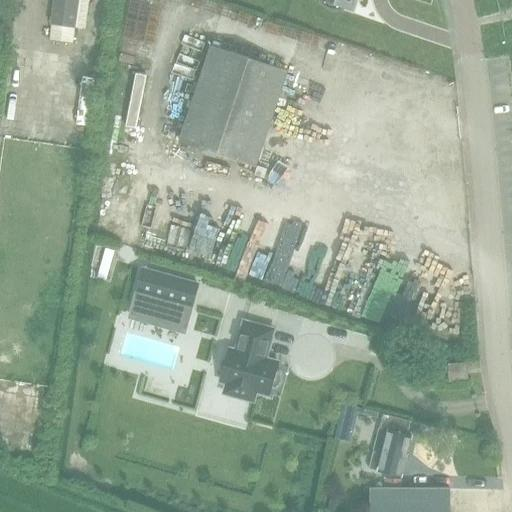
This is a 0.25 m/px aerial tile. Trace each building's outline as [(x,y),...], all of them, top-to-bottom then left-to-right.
[(75,27),(78,0),(53,0),(51,24),(75,27)] [(324,0),(325,0),(324,3),(329,7),(334,8),(340,8),(341,6),(351,9),(354,0),(324,0)] [(51,24),(48,40),(73,43),(75,27),(51,24)] [(255,166),(287,71),(211,46),(179,141),(255,166)] [(69,121),(81,123),(89,75),(77,73),(69,121)] [(257,166),(254,175),(263,178),(266,169),(257,166)] [(204,258),(206,228),(195,227),(192,257),(204,258)] [(241,259),(219,251),(214,265),(270,284),(280,253),(247,242),(241,259)] [(189,261),(191,250),(158,245),(156,256),(189,261)] [(317,302),(328,258),(303,251),(291,296),(317,302)] [(142,266),(129,314),(185,330),(198,282),(142,266)] [(343,279),(337,302),(355,307),(361,285),(343,279)] [(256,392),(269,395),(271,387),(275,388),(278,385),(281,381),(281,376),(280,372),(276,371),(278,362),(265,359),(273,329),(244,321),(236,351),(229,349),(220,382),(237,386),(235,396),(253,401),(256,392)] [(451,380),(466,379),(466,365),(450,365),(451,380)] [(0,390),(26,394),(28,385),(0,381),(0,390)] [(336,426),(353,430),(359,407),(341,403),(336,426)] [(411,436),(407,435),(410,421),(383,414),(379,428),(369,469),(401,476),(411,436)] [(449,511),(449,489),(371,489),(370,511),(449,511)] [(330,499),(327,511),(340,511),(343,503),(330,499)]
